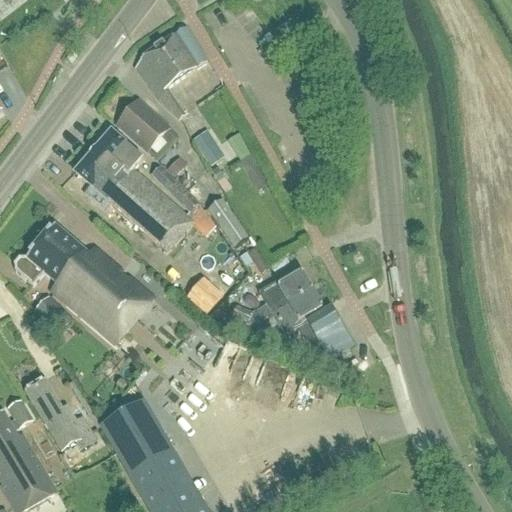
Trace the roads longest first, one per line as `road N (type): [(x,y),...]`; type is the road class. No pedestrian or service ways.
road 1 (tertiary): [(480,511),(412,377),(376,88),(338,0)]
road 2 (tertiary): [(0,194),(147,0)]
